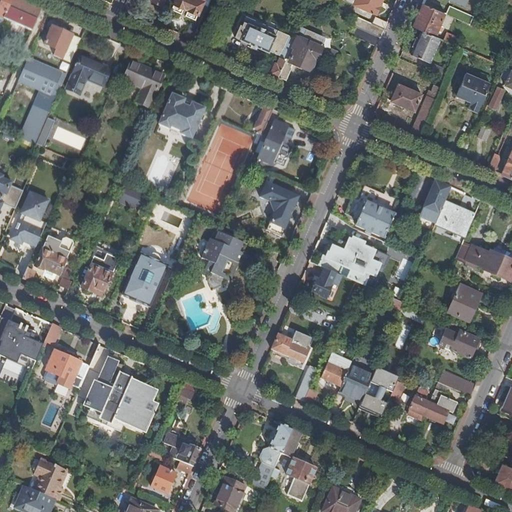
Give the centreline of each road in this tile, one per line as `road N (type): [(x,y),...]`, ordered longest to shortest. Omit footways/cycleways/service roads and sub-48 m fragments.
road 1 (residential): [(61,0),(356,128)]
road 2 (residential): [(240,387),(356,128)]
road 3 (residential): [(0,284),(240,387)]
road 4 (residential): [(240,387),(448,481)]
road 5 (residential): [(356,128),(511,195)]
road 6 (residential): [(511,335),(448,481)]
road 7 (residential): [(356,128),(410,0)]
road 8 (residential): [(184,511),(240,387)]
